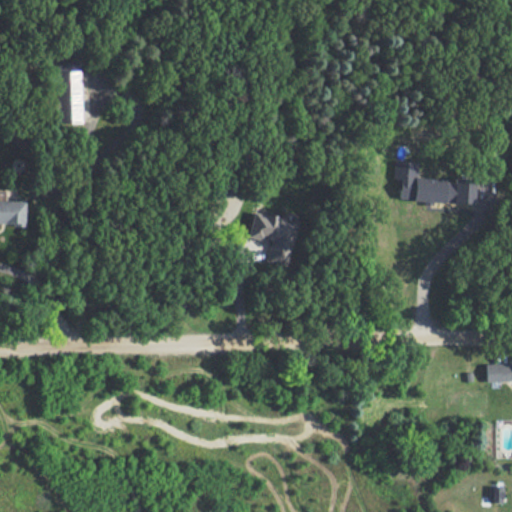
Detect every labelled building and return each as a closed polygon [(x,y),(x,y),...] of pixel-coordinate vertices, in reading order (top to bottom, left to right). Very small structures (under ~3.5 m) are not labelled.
[(81,121),(79,69),(54,70),(56,122),(81,121)] [(471,203),(472,180),(413,177),(413,161),(396,160),(395,200),(471,203)] [(0,223),(23,224),(22,200),(0,199),(0,223)] [(245,237),(267,242),(263,260),(286,264),(295,219),(251,210),(245,237)] [(483,363),(484,381),(509,380),(509,363),(483,363)]
